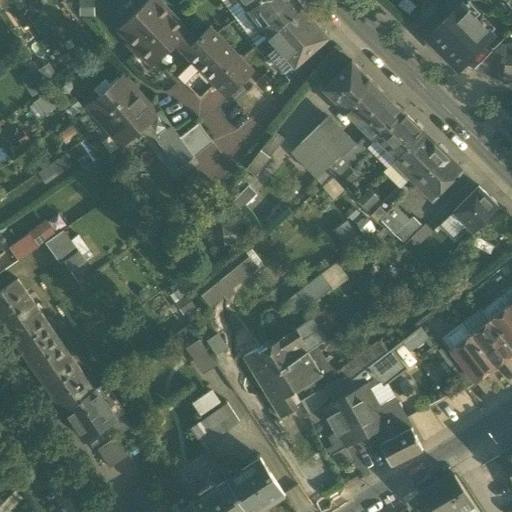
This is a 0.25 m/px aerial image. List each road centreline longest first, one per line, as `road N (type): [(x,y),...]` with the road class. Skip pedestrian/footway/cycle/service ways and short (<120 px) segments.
road 1 (tertiary): [(511,179),(339,0)]
road 2 (residential): [(119,511),(0,339)]
road 3 (residential): [(355,511),(511,416)]
